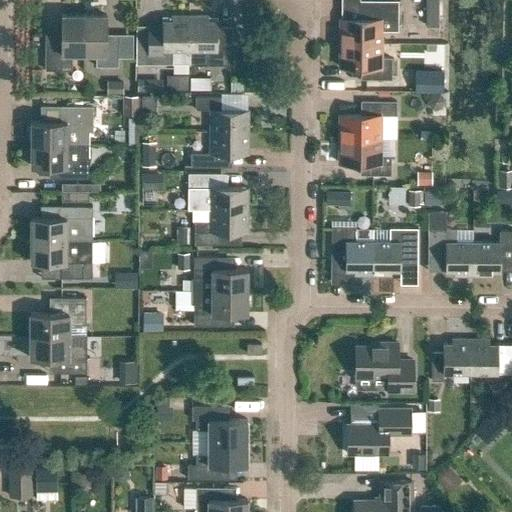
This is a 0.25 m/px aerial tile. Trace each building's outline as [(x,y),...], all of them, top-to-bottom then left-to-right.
[(419,0),(419,21),(442,21),(442,0),(419,0)] [(340,42),(381,43),(381,19),(392,19),(392,7),(362,6),(361,18),(340,18),(340,42)] [(45,42),(45,70),(72,70),(72,53),(83,53),(84,15),(61,14),(61,42),(45,42)] [(106,42),(106,15),(84,15),(83,53),(96,53),(96,66),(118,66),(118,42),(106,42)] [(189,64),(190,50),(190,15),(171,15),(171,20),(162,20),(162,29),(148,28),(147,63),(189,64)] [(190,50),(189,64),(189,65),(232,65),(232,27),(217,27),(217,20),(208,20),(208,15),(190,15),(190,50)] [(340,67),(361,67),(361,79),(391,79),(392,58),(381,57),(381,43),(340,42),(340,67)] [(107,81),(107,94),(123,94),(123,81),(107,81)] [(138,115),(138,96),(124,96),(124,115),(138,115)] [(248,109),(221,109),(221,97),(195,96),(195,109),(210,109),(210,131),(248,131),(248,109)] [(340,138),(380,139),(380,115),(396,115),(396,101),(361,100),(361,114),(340,114),(340,138)] [(31,121),(31,143),(89,144),(89,131),(93,131),(93,105),(61,105),(61,121),(31,121)] [(191,152),(190,166),(219,166),(219,153),(248,154),(248,131),(210,131),(210,152),(191,152)] [(421,131),(421,139),(434,139),(434,131),(421,131)] [(380,153),(380,139),(340,138),(339,162),(360,163),(360,174),(391,175),(391,153),(380,153)] [(88,178),(89,144),(31,143),(31,166),(61,166),(61,178),(88,178)] [(418,172),(418,185),(432,185),(432,172),(418,172)] [(199,209),(209,209),(248,209),(248,187),(219,187),(219,173),(188,173),(188,187),(188,198),(188,209),(199,209)] [(325,204),(345,202),(345,190),(324,191),(325,204)] [(31,239),(66,239),(92,240),(92,205),(61,205),(61,217),(31,217),(31,239)] [(195,231),(194,244),(220,244),(220,231),(247,232),(248,209),(209,209),(209,231),(195,231)] [(454,275),(473,275),(473,241),(456,241),(456,228),(445,228),(446,211),(428,211),(428,262),(445,262),(445,270),(454,270),(454,275)] [(345,259),(345,269),(354,270),(354,274),(372,274),(373,240),(355,240),(356,225),(332,225),(331,259),(345,259)] [(373,240),(372,274),(391,275),(391,270),(400,270),(400,262),(417,262),(418,228),(390,227),(389,240),(373,240)] [(177,230),(176,243),(189,243),(189,230),(177,230)] [(473,241),(473,275),(491,275),(491,271),(500,271),(500,265),(511,265),(511,230),(499,230),(499,241),(473,241)] [(92,240),(66,239),(31,239),(30,262),(60,262),(60,278),(92,278),(92,240)] [(177,253),(177,266),(190,266),(190,253),(177,253)] [(193,290),(247,291),(247,268),(218,268),(218,256),(194,256),(193,290)] [(120,276),(120,287),(137,287),(137,276),(120,276)] [(247,313),(247,291),(193,290),(193,325),(217,325),(217,313),(247,313)] [(30,335),(69,335),(69,324),(86,324),(86,297),(58,297),(58,313),(30,313),(30,335)] [(142,315),(142,331),(162,331),(162,315),(142,315)] [(69,348),(69,335),(30,335),(30,358),(57,358),(57,372),(85,372),(85,348),(69,348)] [(443,343),(443,352),(431,352),(431,380),(443,380),(443,372),(470,372),(470,338),(452,338),(452,343),(443,343)] [(489,339),(470,338),(470,372),(511,372),(511,343),(489,343),(489,339)] [(388,374),(388,385),(388,390),(413,390),(413,360),(398,360),(398,342),(381,342),(381,345),(355,345),(355,374),(388,374)] [(261,343),(247,343),(247,353),(261,353),(261,343)] [(74,376),(74,385),(86,385),(86,376),(74,376)] [(154,400),(154,405),(169,405),(169,397),(154,397),(154,400)] [(220,419),(220,405),(192,405),(192,419),(196,419),(196,429),(208,429),(208,442),(247,442),(247,419),(220,419)] [(157,407),(157,421),(172,421),(172,407),(157,407)] [(347,423),(347,453),(388,453),(388,434),(410,434),(410,407),(378,408),(378,423),(347,423)] [(187,464),(187,478),(219,478),(219,464),(247,464),(247,442),(208,442),(208,454),(196,454),(195,464),(187,464)] [(411,465),(411,471),(422,471),(422,460),(417,460),(411,465)] [(56,491),(56,466),(35,466),(35,491),(56,491)] [(155,466),(156,479),(167,479),(167,466),(155,466)] [(10,468),(10,495),(31,495),(31,467),(10,468)] [(75,470),(75,487),(90,487),(90,471),(75,470)] [(411,511),(412,480),(381,480),(381,499),(353,499),(353,511),(411,511)] [(181,487),(181,506),(191,506),(192,487),(181,487)] [(246,511),(247,499),(219,499),(219,487),(195,487),(195,511),(246,511)]
